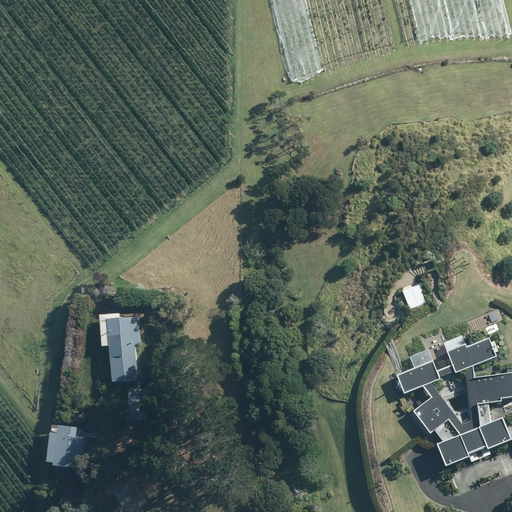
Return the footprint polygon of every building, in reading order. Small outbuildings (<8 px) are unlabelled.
[(427,303),(420,283),(402,289),(409,310),(427,303)] [(498,309),(466,322),(471,333),(485,327),(488,335),(498,331),(495,323),(503,320),(498,309)] [(102,318),(104,350),(112,349),(115,385),(140,383),(138,348),(142,348),(140,320),(122,321),(121,317),(102,318)] [(467,347),(461,331),(457,333),(458,337),(445,343),(448,352),(432,359),(428,349),(413,355),(411,351),(408,353),(414,368),(397,375),(405,394),(424,386),(432,397),(413,411),(430,433),(435,429),(444,442),(438,444),(447,465),(471,456),(469,453),(488,446),(489,448),(511,439),(503,418),(491,423),(489,403),(503,401),(502,398),(511,396),(511,372),(475,377),(474,365),(497,356),(490,337),(467,347)] [(130,390),(125,421),(146,424),(147,417),(155,418),(158,398),(150,397),(150,393),(130,390)] [(53,437),(49,467),(84,471),(88,440),(78,439),(79,431),(60,428),(59,438),(53,437)]
